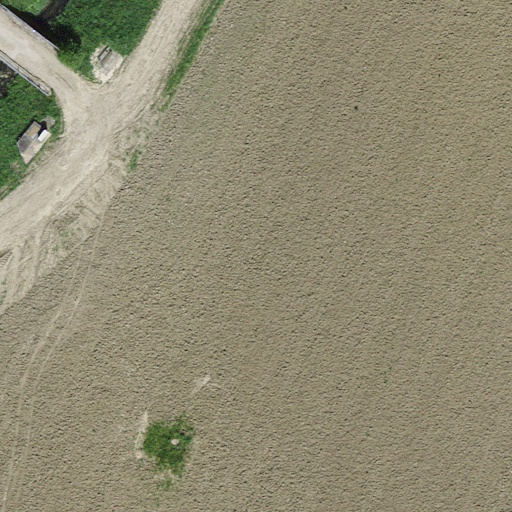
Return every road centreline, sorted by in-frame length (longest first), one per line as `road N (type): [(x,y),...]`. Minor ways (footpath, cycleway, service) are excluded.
road 1 (track): [(108,118),(76,158),(0,223)]
road 2 (track): [(184,0),(108,118)]
road 3 (track): [(0,29),(108,118)]
